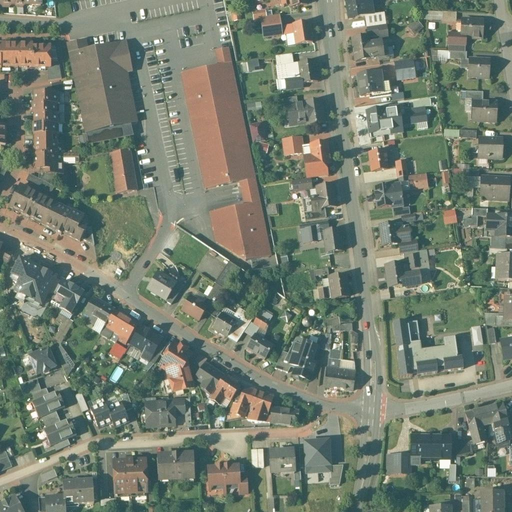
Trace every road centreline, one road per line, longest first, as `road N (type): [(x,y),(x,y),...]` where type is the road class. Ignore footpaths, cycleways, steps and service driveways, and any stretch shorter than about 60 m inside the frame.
road 1 (residential): [(373,410),(323,405),(252,376),(0,225)]
road 2 (secondary): [(326,0),(371,335),(373,410)]
road 3 (residential): [(88,445),(293,432)]
road 4 (residential): [(511,385),(373,410)]
